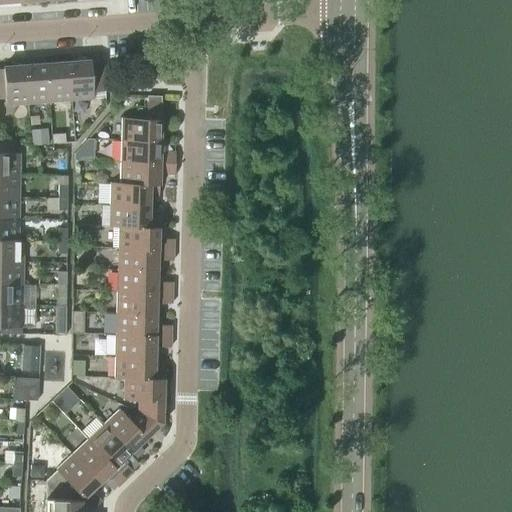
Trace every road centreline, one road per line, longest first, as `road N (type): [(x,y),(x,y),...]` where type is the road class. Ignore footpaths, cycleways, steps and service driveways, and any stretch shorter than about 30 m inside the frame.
road 1 (unclassified): [(120,511),(183,439),(203,22)]
road 2 (tertiary): [(353,511),(356,251),(346,11)]
road 3 (residential): [(0,34),(203,22)]
road 4 (unclassified): [(203,22),(346,11)]
